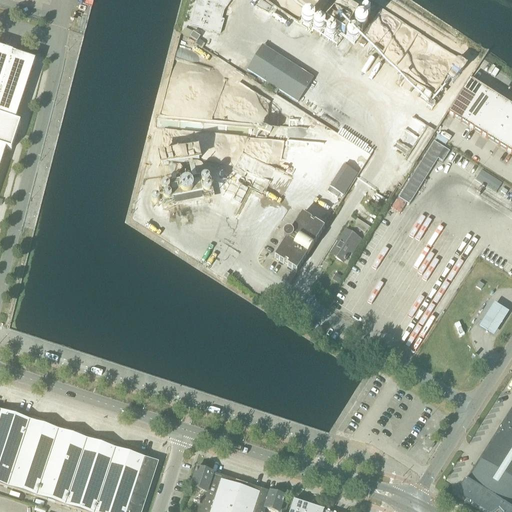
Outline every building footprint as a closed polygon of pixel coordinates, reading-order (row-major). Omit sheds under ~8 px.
[(221,15),(222,15),(225,5),(226,5),(227,6),(230,0),(198,0),(191,24),(221,33),(225,19),(220,18),(221,15)] [(338,47),(359,15),(341,3),(320,36),(321,36),(329,25),(336,29),(328,41),(329,42),(337,30),(344,35),(336,46),(338,47)] [(360,18),(351,31),(360,36),(369,24),(360,18)] [(182,35),(190,38),(193,33),(185,30),(182,35)] [(201,38),(194,33),(190,38),(198,43),(201,38)] [(247,70),(266,82),(263,86),(276,95),(279,91),(298,103),(313,79),(262,47),(247,70)] [(0,168),(6,150),(11,151),(20,124),(15,122),(35,62),(12,54),(13,54),(0,49),(0,168)] [(470,80),(448,114),(455,118),(461,122),(462,123),(470,109),(472,106),(483,89),(482,88),(476,84),(470,80)] [(483,89),(472,106),(485,114),(496,97),(489,93),(484,89),(483,89)] [(496,97),(485,114),(498,122),(509,105),(502,101),(496,97)] [(496,125),(487,139),(488,140),(497,145),(500,147),(506,151),(511,155),(511,107),(509,105),(498,122),(496,125)] [(470,109),(462,123),(468,127),(474,131),(483,117),(485,114),(472,106),(470,109)] [(483,117),(474,131),(480,135),(487,139),(496,125),(498,122),(485,114),(483,117)] [(434,143),(399,199),(409,205),(438,160),(443,163),(450,152),(445,149),(434,143)] [(157,155),(160,169),(201,161),(199,147),(157,155)] [(482,171),(476,180),(496,193),(502,184),(482,171)] [(178,185),(160,188),(163,207),(173,205),(174,205),(175,207),(202,202),(201,200),(203,200),(212,198),(212,196),(211,197),(209,189),(211,189),(210,188),(209,188),(208,181),(209,180),(209,179),(199,181),(192,182),(190,183),(178,186),(178,185)] [(337,199),(340,194),(330,188),(327,192),(337,199)] [(285,241),(274,259),(297,273),(324,230),(324,229),(302,215),(291,233),(289,232),(287,232),(285,233),(284,234),(283,236),(283,238),(284,240),(285,241)] [(377,222),(369,216),(368,216),(366,219),(360,216),(358,220),(357,219),(353,226),(365,234),(367,231),(369,232),(370,230),(372,231),(377,222)] [(346,231),(330,255),(343,263),(350,253),(352,254),(361,240),(346,231)] [(332,280),(339,284),(343,278),(336,273),(332,280)] [(481,291),(484,286),(479,282),(476,288),(481,291)] [(493,337),(509,313),(500,307),(494,304),(479,328),(485,331),(493,337)] [(464,334),(459,323),(455,325),(460,336),(464,334)] [(511,511),(511,409),(467,480),(465,479),(465,480),(466,481),(465,484),(464,488),(465,492),(466,495),(468,498),(471,500),(470,502),(471,503),(472,501),(489,511),(494,511),(495,511),(499,509),(501,511),(511,511)] [(0,411),(0,485),(82,511),(142,511),(158,463),(0,411)] [(264,511),(266,509),(273,511),(279,511),(282,503),(283,504),(284,501),(283,501),(284,497),(270,493),(270,494),(213,475),(213,474),(197,469),(191,488),(204,492),(203,497),(200,496),(198,505),(195,511),(264,511)] [(326,511),(294,501),(290,511),(326,511)]
